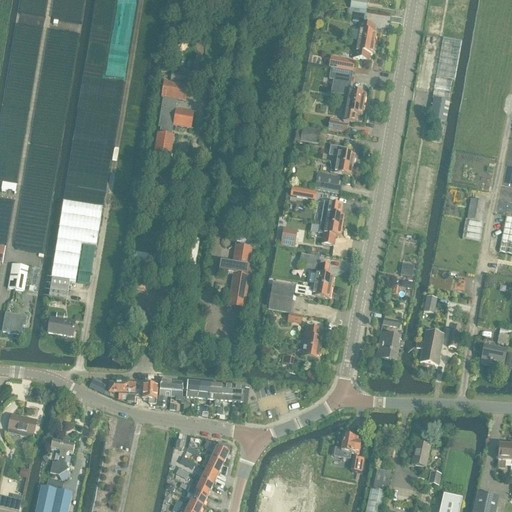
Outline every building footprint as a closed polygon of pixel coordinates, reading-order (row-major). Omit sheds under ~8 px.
[(356,0),(351,0),(350,9),(366,12),(368,2),(356,0)] [(441,5),(437,29),(454,32),(458,8),(441,5)] [(359,32),(357,42),(374,45),(376,35),(373,34),(374,27),(364,25),(366,13),(354,11),(352,23),(359,25),(358,32),(359,32)] [(368,62),(369,55),(372,56),(374,45),(357,42),(355,53),(354,53),(353,60),(368,62)] [(331,58),(329,69),(339,70),(353,73),(354,63),(354,62),(331,58)] [(338,95),(348,97),(346,103),(363,106),(365,95),(349,92),(353,73),(339,70),(338,71),(331,70),(330,78),(340,80),(338,95)] [(172,74),(171,82),(194,86),(196,78),(192,77),(178,75),(172,74)] [(163,99),(158,128),(160,128),(159,134),(157,133),(153,158),(170,160),(174,137),(171,136),(173,127),(191,130),(193,114),(176,111),(177,101),(185,102),(187,86),(164,82),(161,98),(163,99)] [(306,97),(303,104),(312,109),(315,101),(306,97)] [(361,117),(363,106),(346,103),(343,123),(354,125),(356,116),(361,117)] [(328,131),(346,134),(347,126),(338,124),(339,121),(330,120),(328,131)] [(297,127),(294,141),(318,146),(320,132),(297,127)] [(412,151),(411,159),(427,162),(430,147),(436,148),(439,132),(427,130),(425,137),(415,136),(413,145),(412,145),(412,146),(413,146),(413,150),(411,150),(411,151),(412,151)] [(329,157),(337,158),(336,164),(352,167),(354,156),(345,154),(346,150),(331,148),(329,157)] [(330,169),(330,174),(350,177),(352,167),(336,164),(330,163),(330,169)] [(206,188),(208,175),(197,173),(195,186),(206,188)] [(292,173),(290,186),(307,189),(309,176),(292,173)] [(314,191),(340,195),(343,179),(317,174),(314,191)] [(197,191),(194,205),(203,206),(205,193),(197,191)] [(405,192),(401,215),(418,218),(422,195),(405,192)] [(463,236),(481,239),(483,223),(481,223),(485,203),(471,200),(467,220),(466,220),(463,236)] [(324,203),(320,224),(341,228),(343,217),(340,216),(342,207),(324,203)] [(511,219),(506,218),(499,254),(511,256),(511,219)] [(320,224),(319,234),(323,235),(322,245),(334,247),(335,237),(340,238),(341,228),(320,224)] [(295,249),(298,232),(284,229),(281,246),(295,249)] [(446,234),(443,249),(467,254),(470,238),(446,234)] [(238,235),(237,242),(253,245),(254,237),(238,235)] [(192,282),(199,241),(186,239),(179,280),(192,282)] [(219,261),(217,273),(233,276),(228,308),(244,310),(249,277),(247,276),(252,250),(236,247),(233,263),(219,261)] [(134,253),(132,266),(146,268),(148,255),(134,253)] [(306,265),(305,270),(315,272),(316,265),(318,266),(319,258),(302,255),(300,263),(306,265)] [(402,265),(400,277),(412,279),(414,268),(402,265)] [(8,290),(36,295),(40,271),(12,266),(8,290)] [(317,266),(314,285),(331,288),(333,278),(327,277),(329,268),(317,266)] [(52,279),(50,292),(67,294),(69,281),(52,279)] [(268,311),(290,314),(294,287),(273,284),(268,311)] [(329,301),(331,288),(314,285),(313,293),(309,292),(309,290),(296,288),(295,295),(329,301)] [(424,314),(433,315),(436,300),(426,298),(424,314)] [(2,333),(20,336),(21,326),(24,327),(25,319),(5,315),(2,333)] [(48,334),(73,338),(75,323),(63,322),(63,316),(57,315),(56,320),(50,319),(48,334)] [(287,323),(301,326),(302,318),(289,315),(287,323)] [(396,329),(398,322),(384,320),(383,326),(396,329)] [(452,326),(448,348),(456,349),(460,327),(452,326)] [(306,329),(303,348),(320,351),(322,340),(319,339),(321,331),(306,329)] [(507,346),(508,338),(510,338),(511,332),(500,330),(499,335),(497,344),(507,346)] [(423,344),(417,343),(416,349),(422,350),(420,363),(438,367),(444,336),(426,332),(423,344)] [(384,353),(382,361),(395,363),(400,339),(381,335),(378,352),(384,353)] [(318,361),(320,351),(303,348),(301,359),(318,361)] [(502,369),(505,353),(484,349),(481,365),(502,369)] [(283,357),(282,365),(294,366),(295,359),(283,357)] [(89,389),(102,395),(106,387),(93,381),(89,389)] [(160,382),(159,397),(158,408),(165,409),(166,397),(170,398),(171,383),(160,382)] [(171,383),(170,398),(182,398),(183,384),(171,383)] [(109,384),(109,393),(118,394),(118,396),(127,396),(126,402),(126,403),(134,403),(135,395),(135,394),(135,389),(127,388),(128,385),(109,384)] [(188,384),(186,399),(198,400),(199,385),(188,384)] [(142,400),(149,401),(149,406),(155,406),(155,401),(156,401),(157,386),(143,385),(142,400)] [(199,385),(198,400),(209,401),(211,386),(199,385)] [(211,386),(209,401),(215,401),(213,416),(219,417),(220,408),(221,402),(222,387),(211,386)] [(222,387),(221,402),(232,403),(233,388),(222,387)] [(233,388),(232,403),(243,404),(247,404),(249,390),(245,389),(233,388)] [(8,431),(9,431),(8,435),(32,441),(36,423),(11,417),(8,431)] [(342,444),(341,453),(358,456),(361,442),(357,442),(357,440),(345,437),(344,444),(342,444)] [(50,451),(58,453),(59,455),(58,462),(56,464),(52,463),(50,475),(58,477),(68,471),(64,464),(66,456),(68,455),(72,456),(74,447),(68,446),(70,440),(63,439),(62,445),(52,443),(50,451)] [(416,445),(411,466),(425,469),(430,448),(416,445)] [(499,446),(497,462),(498,463),(497,470),(504,470),(504,468),(505,463),(510,463),(511,447),(499,446)] [(223,465),(229,454),(217,449),(212,460),(223,465)] [(207,457),(202,468),(207,470),(218,476),(223,465),(212,460),(207,457)] [(188,462),(182,459),(180,465),(185,467),(188,462)] [(352,469),(361,471),(362,461),(353,459),(352,469)] [(19,477),(26,479),(28,472),(21,470),(19,477)] [(178,470),(176,476),(181,478),(184,473),(178,470)] [(207,470),(201,481),(213,487),(218,476),(207,470)] [(387,492),(391,474),(377,471),(373,489),(378,490),(382,490),(387,492)] [(431,474),(428,485),(438,488),(440,476),(431,474)] [(201,481),(196,492),(208,497),(213,487),(201,481)] [(185,487),(182,492),(186,494),(187,493),(194,496),(191,502),(202,508),(208,497),(196,492),(189,488),(186,486),(185,487)] [(35,511),(68,511),(72,495),(62,493),(46,489),(40,488),(35,511)] [(370,491),(365,511),(382,511),(387,494),(381,493),(382,490),(378,490),(377,492),(370,491)] [(473,511),(495,511),(499,498),(477,494),(473,511)] [(13,501),(11,510),(17,511),(18,511),(22,499),(14,497),(13,501)] [(443,497),(439,511),(459,511),(462,501),(443,497)] [(177,502),(174,508),(179,510),(183,511),(200,511),(202,508),(191,502),(188,508),(177,502)]
